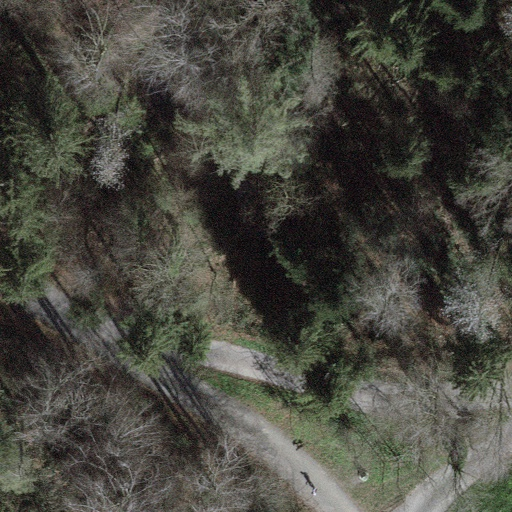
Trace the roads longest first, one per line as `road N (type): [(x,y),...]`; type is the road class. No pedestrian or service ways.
road 1 (track): [(0,277),(73,325),(229,379),(353,511)]
road 2 (track): [(229,379),(511,408)]
